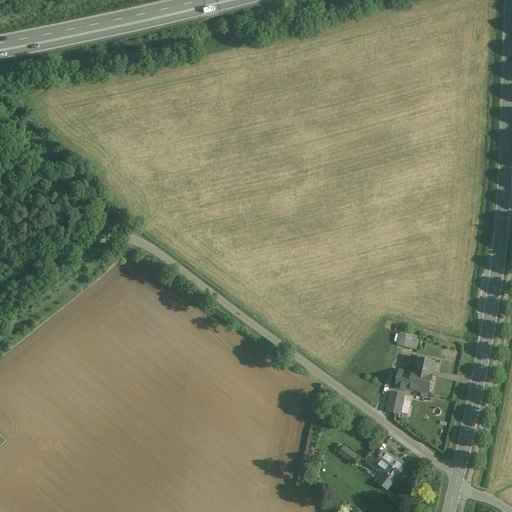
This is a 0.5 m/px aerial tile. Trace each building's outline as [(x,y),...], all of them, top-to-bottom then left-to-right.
[(420,338),(407,335),(404,348),(417,350),(420,338)] [(413,378),(410,389),(429,394),(432,376),(431,376),(433,363),(417,359),(415,372),(414,372),(413,378)] [(410,389),(413,378),(400,374),(397,388),(410,391),(410,389)] [(404,392),(393,390),(388,410),(400,412),(404,392)] [(360,458),(344,447),(339,454),(355,465),(360,458)] [(396,481),(407,466),(400,461),(399,462),(384,451),(380,458),(375,465),(386,474),(378,484),(387,490),(395,480),(396,481)] [(373,467),(375,465),(380,458),(373,453),(366,462),(373,467)]
